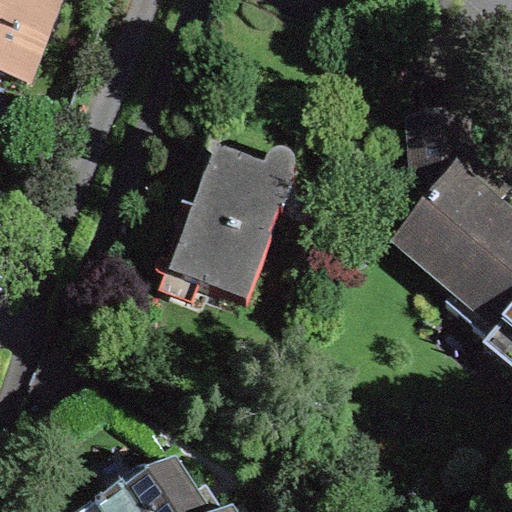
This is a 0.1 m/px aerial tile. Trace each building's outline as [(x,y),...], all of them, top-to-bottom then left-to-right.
[(0,0),(0,75),(25,85),(57,0),(0,0)] [(468,165),(465,124),(412,128),(417,197),(431,208),(398,247),(455,296),(446,307),(485,341),(497,326),(502,331),(496,338),(511,352),(511,227),(492,211),(505,196),(468,165)] [(207,180),(193,218),(204,222),(181,283),(246,308),(271,244),(268,243),(278,216),(281,217),(294,183),(291,182),(294,175),(295,170),(293,164),(290,160),(285,157),(280,157),(274,158),(270,161),(267,166),(264,172),(217,154),(207,180)] [(247,425),(231,419),(225,435),(241,441),(247,425)] [(207,511),(192,489),(176,465),(153,480),(150,478),(147,476),(143,476),(139,477),(118,492),(121,496),(96,511),(207,511)]
